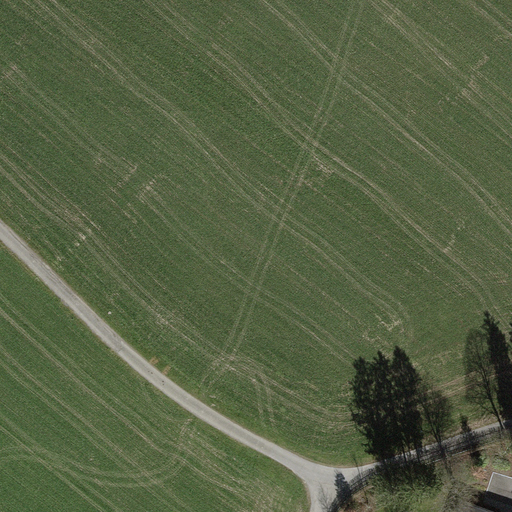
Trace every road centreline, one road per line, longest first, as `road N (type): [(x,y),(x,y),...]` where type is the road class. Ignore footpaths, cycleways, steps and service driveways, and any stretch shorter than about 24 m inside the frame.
road 1 (track): [(0,231),(169,389),(335,486)]
road 2 (track): [(511,427),(335,486)]
